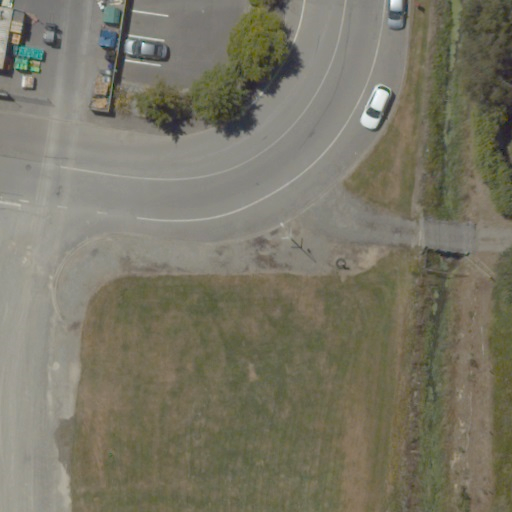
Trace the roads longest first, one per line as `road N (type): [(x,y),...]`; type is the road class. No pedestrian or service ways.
road 1 (residential): [(24,160),(117,177),(222,173),(288,132),(312,99),(332,63),(344,0)]
road 2 (residential): [(0,374),(24,160)]
